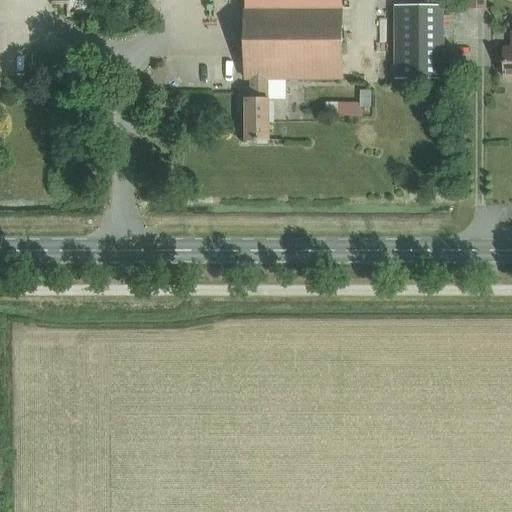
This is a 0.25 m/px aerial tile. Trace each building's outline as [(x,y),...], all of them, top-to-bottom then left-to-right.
[(342,0),(244,0),(245,80),(249,80),(249,100),(268,100),(268,80),(342,80),(342,0)] [(466,0),(466,9),(486,10),(485,0),(466,0)] [(443,80),(443,8),(394,8),(395,71),(395,80),(443,80)] [(66,82),(66,56),(30,56),(30,83),(66,82)] [(268,100),(249,100),(246,100),(246,141),(269,141),(269,100),(268,100)]
